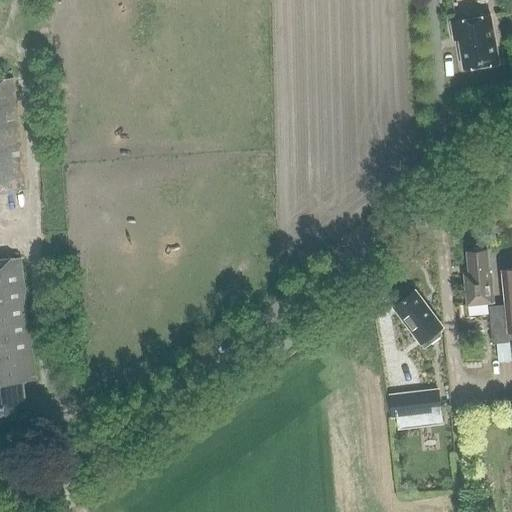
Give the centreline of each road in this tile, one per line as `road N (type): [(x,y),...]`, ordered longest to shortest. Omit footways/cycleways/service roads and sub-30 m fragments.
road 1 (secondary): [(11,511),(441,194)]
road 2 (residential): [(441,194),(467,511)]
